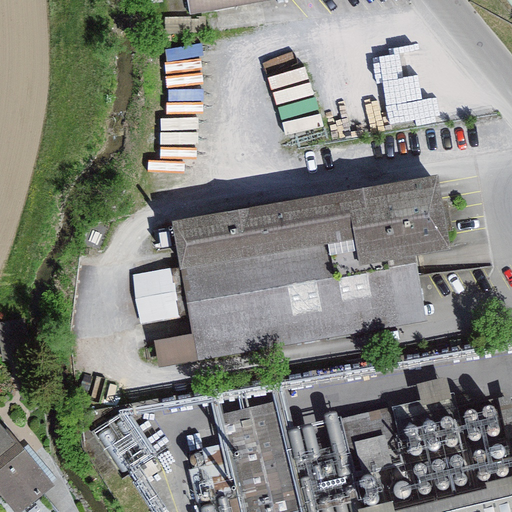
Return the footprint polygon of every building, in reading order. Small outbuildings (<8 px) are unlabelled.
[(188,0),(191,14),(270,0),(188,0)] [(426,86),(420,35),(380,40),(390,130),(438,124),(433,86),(426,86)] [(192,203),(193,101),(155,101),(153,203),(192,203)] [(446,247),(435,181),(288,206),(289,212),(253,219),(252,213),(177,226),(185,267),(193,314),(197,338),(160,345),(163,364),(273,345),(272,342),(398,320),(395,305),(420,301),(412,253),(446,247)] [(193,314),(185,267),(135,275),(143,323),(193,314)] [(30,339),(21,321),(0,325),(0,338),(3,360),(31,355),(30,339)] [(392,407),(406,463),(468,448),(455,392),(392,407)] [(305,511),(287,434),(281,410),(223,424),(228,449),(240,497),(217,503),(197,508),(197,511),(305,511)] [(390,410),(341,421),(352,472),(402,461),(390,410)] [(287,434),(305,511),(362,511),(352,472),(341,421),(287,434)] [(49,484),(0,425),(0,488),(18,510),(49,484)] [(240,497),(228,449),(205,454),(217,503),(240,497)] [(511,511),(511,496),(446,511),(511,511)]
